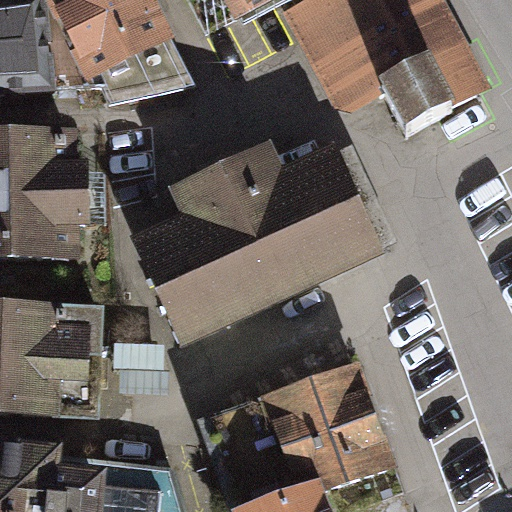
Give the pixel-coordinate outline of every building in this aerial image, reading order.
[(41,0),(0,0),(0,98),(84,95),(41,0)] [(152,0),(41,0),(84,95),(102,94),(109,110),(194,90),(152,0)] [(216,0),(230,25),(276,0),(216,0)] [(492,90),(442,0),(312,0),(283,16),(341,122),(382,100),(403,139),(492,90)] [(76,137),(0,138),(0,261),(79,261),(79,229),(89,229),(88,166),(76,166),(76,137)] [(179,218),(128,242),(179,351),(382,257),(332,150),(283,173),(269,144),(167,193),(179,218)] [(100,311),(0,307),(0,418),(96,422),(100,311)] [(165,348),(113,347),(113,371),(119,372),(118,398),(169,399),(170,371),(165,371),(165,348)] [(394,468),(358,369),(197,426),(228,511),(269,511),(324,491),(394,468)] [(59,452),(0,445),(0,511),(185,511),(177,475),(59,464),(59,452)] [(269,511),(331,511),(324,491),(269,511)]
